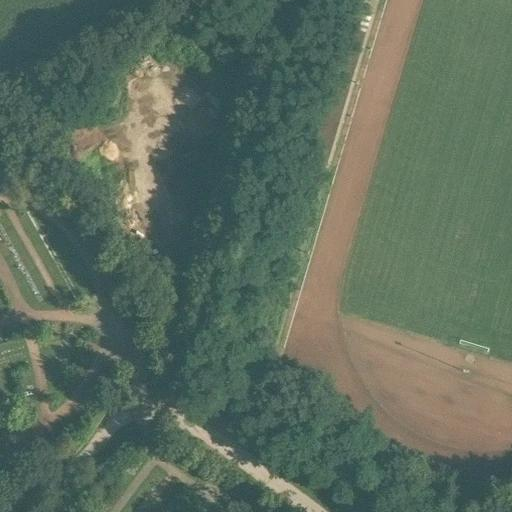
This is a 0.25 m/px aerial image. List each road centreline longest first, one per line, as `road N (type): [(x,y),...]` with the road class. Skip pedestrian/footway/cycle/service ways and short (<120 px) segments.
road 1 (track): [(171,418),(233,180),(294,0)]
road 2 (track): [(171,418),(143,415),(108,429),(90,452),(2,511)]
road 3 (residential): [(303,511),(171,418)]
